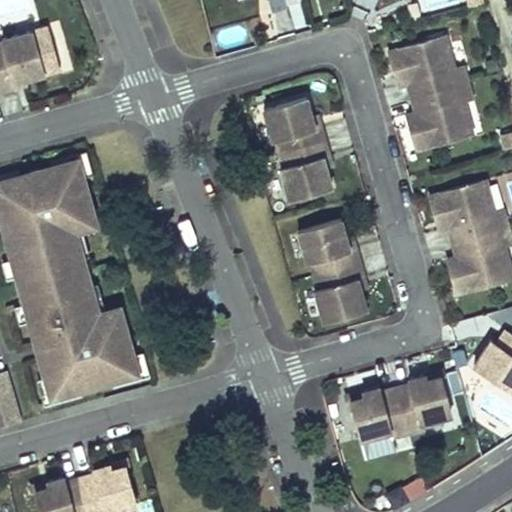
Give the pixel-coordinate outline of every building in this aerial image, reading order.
[(43,75),(31,33),(1,41),(2,44),(0,44),(0,93),(0,94),(16,89),(14,84),(24,81),(43,75)] [(410,99),(455,86),(451,72),(453,71),(453,70),(444,37),(387,53),(394,80),(406,77),(408,82),(406,83),(410,99)] [(455,86),(466,83),(461,67),(453,70),(453,71),(451,72),(455,86)] [(406,77),(394,80),(396,86),(406,84),(406,83),(408,82),(406,77)] [(24,81),(14,84),(16,89),(25,87),(24,81)] [(466,83),(455,86),(460,101),(461,101),(461,102),(470,99),(466,83)] [(455,86),(410,99),(414,114),(415,115),(417,115),(419,120),(406,123),(414,151),(471,135),(461,102),(461,101),(460,101),(455,86)] [(277,154),(323,142),(319,126),(313,128),(310,118),(305,99),(262,111),(271,141),(274,140),(277,154)] [(414,114),(405,117),(406,123),(419,120),(417,115),(415,115),(414,114)] [(316,117),(310,118),(313,128),(319,126),(316,117)] [(323,142),(277,154),(281,169),(279,170),(287,200),(329,188),(324,168),(322,159),(327,157),(323,142)] [(85,152),(50,162),(51,167),(77,160),(82,178),(92,175),(85,152)] [(327,157),(322,159),(324,168),(330,167),(327,157)] [(132,356),(129,345),(121,347),(114,322),(97,327),(86,288),(79,259),(68,221),(84,216),(77,192),(85,190),(77,160),(51,167),(19,176),(0,181),(0,219),(2,226),(4,236),(11,261),(16,277),(16,279),(25,276),(32,302),(23,304),(24,306),(28,322),(35,347),(38,358),(43,373),(45,373),(46,378),(52,398),(79,390),(111,381),(137,374),(132,356)] [(0,181),(19,176),(18,171),(0,175),(0,181)] [(450,244),(495,231),(491,216),(493,215),(493,214),(484,181),(427,197),(435,225),(447,221),(448,227),(446,228),(446,229),(450,244)] [(96,226),(85,190),(77,192),(84,216),(68,221),(79,259),(88,257),(81,230),(96,226)] [(495,231),(506,228),(502,212),(493,214),(493,215),(491,216),(495,231)] [(312,276),(357,263),(353,248),(347,249),(339,221),(296,232),(304,262),(308,262),(312,276)] [(447,221),(435,225),(436,231),(446,229),(446,228),(448,227),(447,221)] [(506,228),(495,231),(500,246),(502,246),(502,247),(511,244),(506,228)] [(495,231),(450,244),(454,258),(455,259),(457,259),(459,265),(447,268),(454,295),(511,279),(502,247),(502,246),(500,246),(495,231)] [(350,238),(344,240),(347,249),(353,248),(350,238)] [(454,258),(445,261),(447,268),(459,265),(457,259),(455,259),(454,258)] [(16,277),(11,261),(2,263),(6,280),(16,277)] [(357,263),(312,276),(315,290),(313,291),(321,322),(364,310),(358,290),(356,281),(361,279),(357,263)] [(32,302),(25,276),(16,279),(23,304),(32,302)] [(361,279),(356,281),(358,290),(364,289),(361,279)] [(104,312),(96,285),(86,288),(97,327),(114,322),(121,347),(129,345),(119,308),(104,312)] [(28,322),(24,306),(14,308),(19,324),(28,322)] [(511,339),(502,333),(493,346),(488,342),(471,367),(510,393),(511,389),(511,339)] [(111,381),(113,386),(148,376),(142,354),(132,356),(137,374),(111,381)] [(5,372),(0,373),(0,426),(19,422),(5,372)] [(436,373),(422,377),(423,382),(438,379),(436,373)] [(392,391),(405,437),(421,432),(420,426),(448,418),(438,379),(423,382),(422,377),(406,382),(407,387),(392,391)] [(46,378),(37,381),(44,405),(81,395),(79,390),(52,398),(46,378)] [(405,437),(392,391),(377,395),(376,390),(360,395),(361,400),(347,404),(359,443),(387,435),(389,441),(405,437)] [(360,395),(346,398),(347,404),(361,400),(360,395)] [(121,462),(107,466),(109,471),(122,467),(121,462)] [(77,480),(86,511),(113,511),(133,506),(122,467),(109,471),(107,466),(91,470),(92,475),(77,480)] [(86,511),(77,480),(63,484),(61,479),(45,483),(46,488),(32,492),(37,511),(86,511)] [(45,483),(31,487),(32,492),(46,488),(45,483)]
